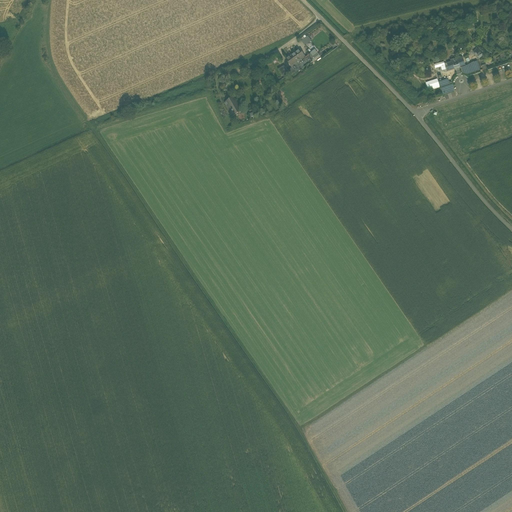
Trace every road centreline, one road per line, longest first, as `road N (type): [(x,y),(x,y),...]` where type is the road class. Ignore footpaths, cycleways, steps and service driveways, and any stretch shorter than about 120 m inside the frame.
road 1 (track): [(49,0),(47,57),(299,430),(344,511)]
road 2 (unclassified): [(511,226),(395,91),(302,0)]
